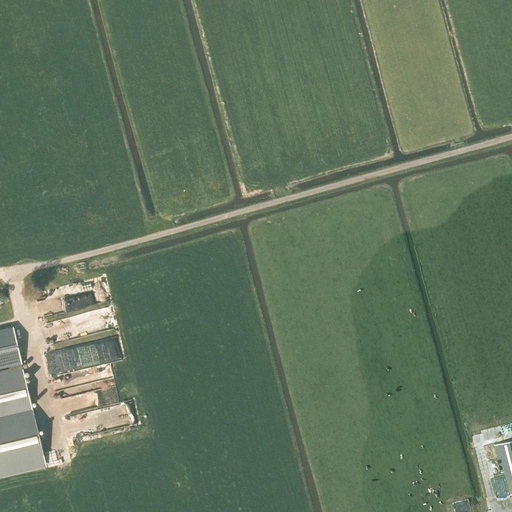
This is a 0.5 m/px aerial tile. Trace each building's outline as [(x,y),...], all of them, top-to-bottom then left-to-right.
[(0,370),(0,474),(45,464),(21,363),(13,328),(0,330),(0,365),(9,363),(10,368),(0,370)] [(52,342),(53,355),(116,353),(116,341),(52,342)] [(97,395),(112,393),(112,386),(96,388),(97,395)] [(114,411),(117,422),(124,420),(121,409),(114,411)] [(502,471),(505,470),(511,494),(511,493),(511,439),(495,444),(502,471)] [(56,456),(55,448),(47,449),(48,456),(56,456)]
